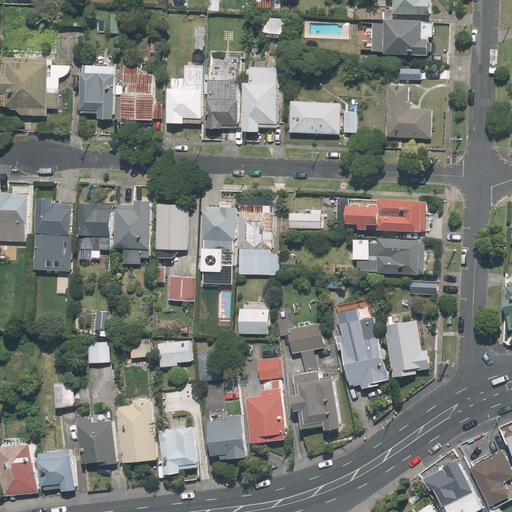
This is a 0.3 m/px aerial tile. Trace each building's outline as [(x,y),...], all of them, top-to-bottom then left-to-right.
[(388,0),(389,3),(397,3),(396,17),(432,19),(433,1),(431,1),(430,0),(388,0)] [(357,8),(356,19),(374,19),(374,9),(357,8)] [(107,15),(99,15),(98,29),(107,29),(107,15)] [(112,16),(112,33),(124,34),(125,17),(112,16)] [(284,33),(285,18),(264,16),(263,32),(268,32),(267,37),(282,37),(282,33),(284,33)] [(424,25),(424,23),(387,21),(387,24),(382,23),(381,44),(386,44),(385,56),(429,58),(430,42),(430,40),(434,40),(435,26),(424,25)] [(162,32),(152,31),(152,44),(162,44),(162,32)] [(356,50),(339,49),(339,59),(355,59),(356,50)] [(58,106),(60,76),(61,76),(63,76),(65,75),(66,74),(68,74),(69,72),(70,71),(71,69),(72,67),(72,65),(54,64),(54,58),(6,56),(3,104),(11,104),(14,108),(19,109),(23,113),(48,114),(49,106),(58,106)] [(117,73),(117,65),(87,64),(87,72),(86,71),(84,108),(85,108),(85,113),(101,113),(101,117),(117,118),(119,73),(117,73)] [(156,93),(157,73),(141,72),(142,65),(128,64),(127,91),(125,91),(124,122),(143,123),(144,119),(155,119),(155,118),(163,118),(164,104),(156,103),(156,93)] [(249,81),(246,129),(263,130),(263,126),(279,127),(282,66),(254,65),(254,81),(249,81)] [(422,68),(401,67),(400,78),(422,79),(422,68)] [(203,88),(204,69),(187,68),(186,79),(172,78),(171,87),(169,121),(204,123),(205,88),(203,88)] [(239,99),(240,80),(211,78),(210,98),(208,126),(224,127),(224,122),(239,123),(240,99),(239,99)] [(411,85),(391,84),(389,136),(432,138),(434,108),(412,107),(413,101),(410,101),(411,85)] [(343,102),(293,99),(292,131),(342,133),(343,102)] [(359,111),(346,111),(345,132),(358,132),(359,111)] [(30,221),(31,192),(0,190),(0,219),(1,220),(0,235),(0,239),(27,240),(28,221),(30,221)] [(72,222),(74,192),(40,190),(39,221),(40,221),(39,243),(46,243),(46,241),(61,242),(61,231),(70,231),(70,222),(72,222)] [(275,212),(276,196),(254,195),(254,199),(243,199),(243,211),(242,211),(241,247),(242,247),(241,273),(279,275),(280,253),(273,253),(273,248),(274,248),(276,212),(275,212)] [(427,230),(429,201),(424,200),(381,197),(380,205),(352,203),(351,227),(423,231),(423,230),(427,230)] [(122,206),(121,206),(119,246),(127,246),(126,262),(143,263),(144,256),(152,257),(155,199),(139,199),(139,203),(122,202),(122,206)] [(116,212),(116,203),(82,201),(81,234),(82,234),(82,247),(83,247),(82,258),(93,258),(93,248),(111,249),(113,212),(116,212)] [(190,249),(192,204),(161,203),(159,248),(160,248),(160,257),(174,258),(183,249),(190,249)] [(223,206),(207,205),(207,210),(206,210),(205,238),(206,238),(206,249),(236,250),(236,239),(238,239),(239,206),(223,206)] [(293,212),(292,227),(324,228),(325,209),(313,209),(313,213),(293,212)] [(426,274),(428,242),(423,242),(423,240),(381,238),(381,243),(364,242),(363,259),(360,259),(360,269),(363,269),(363,271),(379,272),(379,273),(421,275),(421,274),(426,274)] [(158,266),(158,281),(167,281),(168,267),(158,266)] [(172,276),(171,299),(196,300),(197,277),(172,276)] [(340,288),(340,278),(329,278),(329,287),(340,288)] [(437,295),(438,282),(411,280),(411,293),(437,295)] [(243,308),(242,333),(271,334),(272,309),(243,308)] [(111,311),(98,310),(97,328),(110,329),(111,311)] [(31,316),(22,315),(21,328),(31,329),(31,316)] [(345,349),(352,384),(363,382),(364,387),(381,383),(380,380),(390,378),(376,315),(343,322),(346,334),(338,335),(341,349),(345,349)] [(398,323),(396,315),(389,317),(390,324),(388,324),(396,376),(419,372),(418,369),(432,367),(430,349),(423,350),(419,319),(398,323)] [(290,328),(289,318),(279,320),(282,336),(291,334),(295,352),(303,351),(307,372),(296,373),(299,393),(295,394),(297,410),(302,409),(304,428),(327,425),(327,428),(342,426),(336,378),(334,378),(334,375),(322,376),(321,370),(318,370),(315,348),(327,346),(322,322),(290,328)] [(175,360),(196,358),(194,338),(172,340),(175,360)] [(134,357),(153,355),(151,340),(133,342),(134,357)] [(111,341),(90,342),(90,363),(112,362),(111,341)] [(217,354),(217,350),(202,351),(202,355),(199,355),(202,381),(225,379),(222,353),(217,354)] [(283,387),(282,377),(285,377),(283,356),(260,359),(262,379),(273,378),(274,388),(263,389),(264,395),(249,396),(253,442),(287,438),(286,432),(288,432),(284,387),(283,387)] [(56,383),(58,407),(77,405),(75,381),(56,383)] [(138,404),(122,406),(127,461),(159,458),(154,398),(138,400),(138,404)] [(189,426),(188,411),(174,412),(176,428),(165,429),(170,472),(185,471),(184,469),(202,467),(197,425),(189,426)] [(222,459),(247,456),(243,414),(227,416),(228,419),(210,421),(213,454),(221,453),(222,459)] [(83,416),(87,462),(103,461),(103,463),(120,462),(116,418),(97,420),(97,415),(83,416)] [(55,450),(54,437),(45,438),(47,457),(45,457),(48,484),(49,484),(49,489),(66,488),(66,490),(81,488),(77,454),(76,454),(75,448),(55,450)] [(39,441),(4,444),(8,495),(43,492),(39,441)] [(511,460),(507,450),(473,467),(492,505),(511,495),(511,490),(507,481),(511,478),(511,460)] [(473,511),(484,507),(460,460),(447,466),(447,468),(427,478),(433,489),(437,488),(443,500),(441,501),(446,511),(473,511)] [(437,511),(432,503),(418,511),(416,511),(414,508),(407,511),(437,511)]
